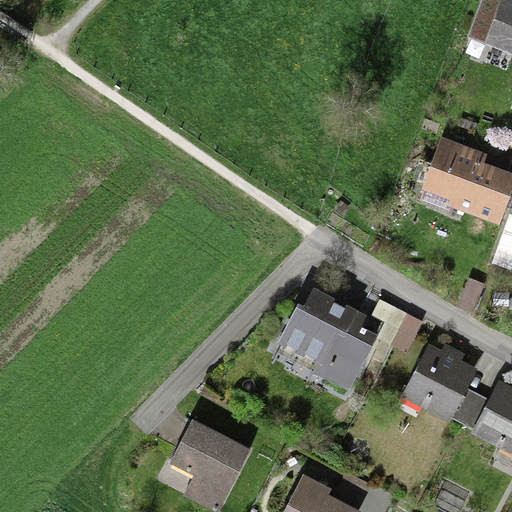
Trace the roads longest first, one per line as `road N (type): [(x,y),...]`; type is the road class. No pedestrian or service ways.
road 1 (residential): [(161,399),(313,233),(511,346)]
road 2 (track): [(313,233),(0,19)]
